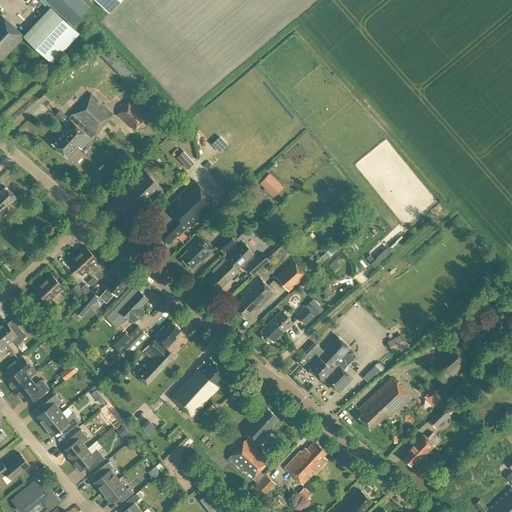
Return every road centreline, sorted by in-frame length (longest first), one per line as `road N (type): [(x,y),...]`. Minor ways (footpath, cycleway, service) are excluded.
road 1 (tertiary): [(424,511),(89,218)]
road 2 (track): [(267,374),(453,206)]
road 3 (residential): [(0,408),(92,511)]
road 4 (residential): [(89,218),(0,299)]
